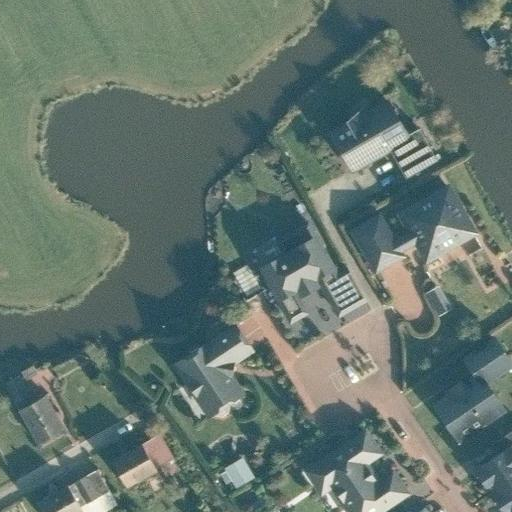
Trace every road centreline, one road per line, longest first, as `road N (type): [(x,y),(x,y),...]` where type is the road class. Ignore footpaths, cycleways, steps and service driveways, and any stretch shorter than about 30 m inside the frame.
road 1 (residential): [(384,386),(386,363),(372,338),(342,344),(315,369),(324,396),(346,403)]
road 2 (residential): [(468,511),(384,386)]
road 3 (residential): [(0,494),(113,435)]
